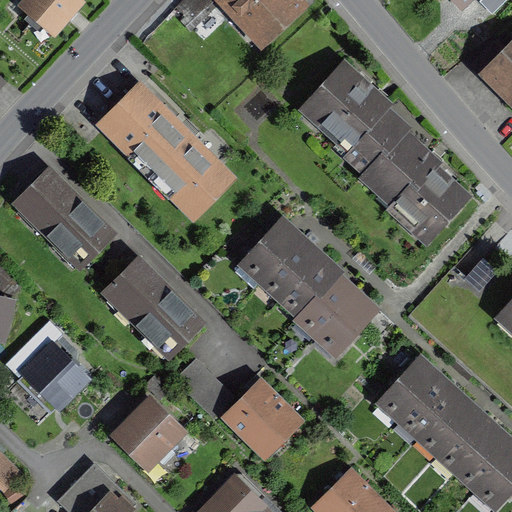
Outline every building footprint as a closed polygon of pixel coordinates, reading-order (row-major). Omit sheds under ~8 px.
[(54,32),(81,2),(79,0),(26,0),(22,5),(54,32)] [(184,0),(177,8),(186,16),(182,19),(192,29),(208,14),(199,5),(203,0),(184,0)] [(228,0),(262,36),(301,0),(228,0)] [(482,0),(493,12),(505,0),(482,0)] [(492,44),(470,66),(495,90),(498,86),(511,99),(511,47),(504,56),(492,44)] [(354,157),(369,171),(403,134),(406,131),(397,122),(399,120),(382,105),(384,104),(375,95),(377,93),(357,76),(356,78),(342,65),(308,103),(328,121),(329,128),(357,153),(354,157)] [(196,210),(227,180),(137,90),(106,120),(196,210)] [(412,141),(403,134),(369,171),(366,175),(380,188),(383,184),(398,198),(391,205),(406,218),(412,218),(432,236),(466,198),(452,186),(454,184),(437,168),(438,166),(429,158),(431,156),(413,140),(412,141)] [(80,264),(111,233),(83,204),(85,203),(74,192),(72,194),(50,172),(19,203),(38,222),(41,219),(47,226),(45,229),(71,254),(74,252),(82,260),(79,263),(80,264)] [(264,277),(301,237),(281,219),(244,259),(264,277)] [(301,237),(264,277),(283,295),(320,254),(301,237)] [(320,254),(283,295),(303,312),(337,274),(340,272),(320,254)] [(170,361),(208,322),(142,258),(104,297),(170,361)] [(3,263),(0,265),(0,283),(10,294),(22,282),(3,263)] [(319,332),(356,292),(337,274),(303,312),(300,315),(319,332)] [(356,292),(319,332),(340,351),(377,310),(356,292)] [(0,338),(2,339),(11,302),(0,298),(0,338)] [(28,340),(10,358),(21,368),(38,350),(28,340)] [(53,412),(87,378),(53,344),(19,378),(53,412)] [(402,416),(439,375),(419,357),(382,398),(402,416)] [(176,379),(213,416),(233,396),(196,359),(176,379)] [(421,434),(458,393),(439,375),(402,416),(421,434)] [(285,434),(299,420),(261,382),(227,417),(241,430),(237,434),(246,443),(250,439),(259,448),(279,428),(285,434)] [(151,391),(160,399),(168,391),(159,383),(151,391)] [(440,451),(478,410),(458,393),(421,434),(440,451)] [(167,445),(182,430),(146,396),(132,410),(137,414),(116,436),(147,465),(156,456),(153,454),(164,442),(167,445)] [(460,469),(497,427),(478,410),(440,451),(460,469)] [(479,486),(511,449),(511,440),(497,427),(460,469),(479,486)] [(499,504),(511,489),(511,449),(479,486),(499,504)] [(0,485),(4,490),(22,472),(0,451),(0,485)] [(128,511),(132,508),(122,498),(118,502),(109,494),(109,485),(91,467),(58,500),(70,511),(128,511)] [(314,511),(393,511),(354,472),(314,511)] [(279,511),(243,476),(231,487),(226,482),(217,491),(223,496),(208,511),(209,511),(279,511)]
